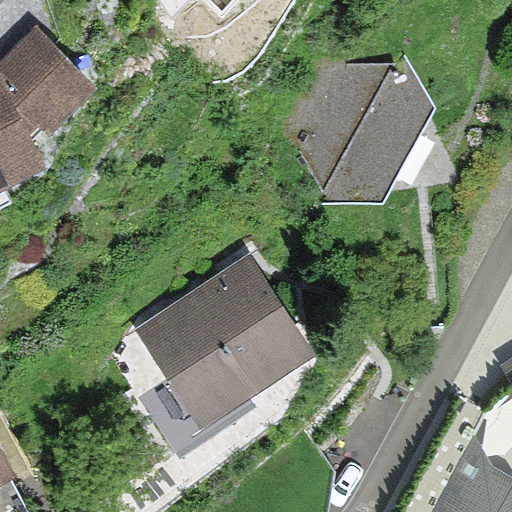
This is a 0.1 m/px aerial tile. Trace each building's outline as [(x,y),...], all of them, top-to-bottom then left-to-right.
[(0,162),(4,160),(0,153),(0,125),(50,78),(9,34),(0,42),(0,162)] [(330,61),(282,138),(306,187),(354,183),(403,106),(382,61),(330,61)] [(110,334),(166,423),(281,350),(225,262),(110,334)] [(511,344),(488,355),(511,402),(511,344)] [(503,511),(511,499),(511,493),(456,455),(417,511),(503,511)]
